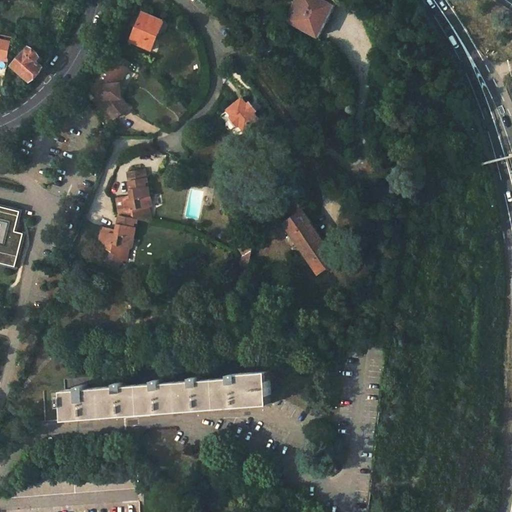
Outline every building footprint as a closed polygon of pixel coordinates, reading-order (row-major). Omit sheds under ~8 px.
[(145,11),(132,42),(153,51),(166,21),(160,18),(167,0),(154,0),(149,13),(145,11)] [(294,25),(320,37),(336,5),(326,0),(300,0),(290,22),(295,24),(294,25)] [(0,58),(6,60),(9,43),(0,41),(0,58)] [(29,48),(14,67),(32,83),(45,68),(37,62),(41,57),(29,48)] [(125,67),(113,60),(101,79),(103,105),(114,119),(130,109),(122,97),(118,98),(116,83),(125,67)] [(118,98),(122,97),(121,82),(129,69),(125,67),(116,83),(118,98)] [(252,106),(247,99),(231,111),(236,117),(234,119),(241,128),(243,127),(248,134),(264,122),(259,115),(252,106)] [(261,114),(254,104),(252,106),(259,115),(261,114)] [(153,204),(149,176),(145,177),(144,168),(130,171),(134,198),(128,199),(127,195),(119,197),(121,214),(139,217),(145,218),(147,206),(153,204)] [(0,264),(16,269),(25,236),(21,234),(23,225),(19,224),(21,214),(0,207),(0,264)] [(326,256),(316,239),(308,229),(311,227),(302,213),(284,225),(294,239),(301,249),(298,251),(309,267),(311,266),(318,276),(333,266),(326,256)] [(103,226),(100,242),(120,256),(129,246),(133,247),(139,217),(121,214),(117,231),(111,230),(112,227),(103,226)] [(282,226),(298,251),(301,249),(294,239),(284,225),(282,226)] [(337,267),(311,227),(308,229),(316,239),(326,256),(333,266),(318,276),(311,266),(309,267),(317,280),(337,267)] [(258,232),(250,230),(247,241),(256,242),(258,232)] [(256,242),(247,241),(240,246),(254,250),(256,242)] [(254,250),(240,246),(244,256),(252,258),(254,250)] [(244,256),(242,264),(251,266),(252,258),(244,256)] [(80,389),(45,391),(46,417),(66,416),(66,419),(265,405),(264,394),(270,393),(269,381),(264,381),(263,370),(229,372),(229,377),(200,378),(200,375),(191,376),(191,379),(161,381),(161,378),(154,378),(154,382),(125,384),(125,380),(116,381),(117,385),(88,387),(88,383),(80,384),(80,389)] [(137,473),(11,480),(12,495),(138,488),(137,473)] [(0,511),(139,511),(139,503),(0,509),(0,511)]
